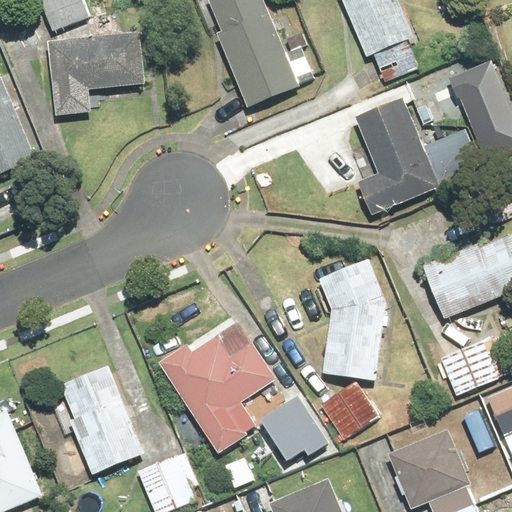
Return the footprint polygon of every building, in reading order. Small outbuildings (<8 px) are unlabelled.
[(269,0),(225,0),(213,5),(252,104),(303,85),(269,0)] [(345,0),(370,56),(419,34),(404,0),(345,0)] [(99,5),(54,7),(60,115),(99,113),(98,91),(157,88),(154,38),(101,40),(99,5)] [(511,99),(495,58),(453,75),(487,160),(511,149),(511,99)] [(0,175),(41,157),(3,72),(0,72),(0,175)] [(362,180),(375,214),(443,188),(408,97),(361,115),(383,172),(362,180)] [(511,228),(428,262),(451,320),(511,295),(511,228)] [(386,377),(394,305),(377,261),(325,279),(335,305),(327,371),(386,377)] [(199,341),(164,364),(224,449),(258,426),(243,405),(284,377),(245,320),(204,349),(199,341)] [(511,341),(507,329),(441,356),(457,395),(511,373),(511,341)] [(120,364),(65,385),(99,473),(154,452),(120,364)] [(358,382),(321,405),(344,444),(381,421),(358,382)] [(511,388),(495,396),(511,436),(511,388)] [(311,401),(268,430),(292,466),(335,437),(311,401)] [(0,511),(4,511),(51,493),(16,410),(0,416),(0,511)] [(481,511),(469,484),(481,479),(459,427),(395,453),(417,506),(435,499),(440,511),(481,511)] [(185,452),(139,471),(156,511),(173,511),(204,499),(185,452)] [(353,511),(339,475),(277,500),(281,511),(353,511)]
